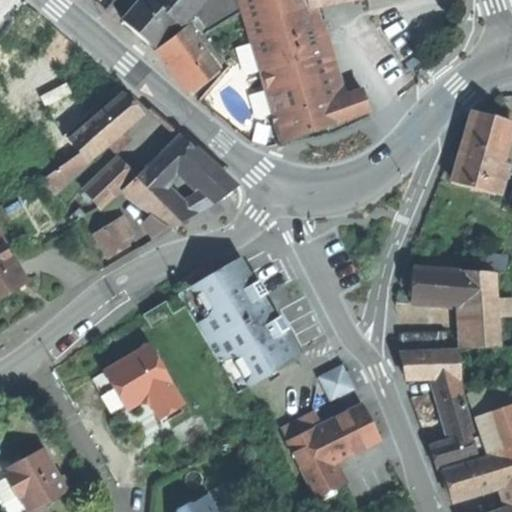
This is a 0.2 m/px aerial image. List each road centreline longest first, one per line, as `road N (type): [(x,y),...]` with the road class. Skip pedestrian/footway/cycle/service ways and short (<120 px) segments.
road 1 (residential): [(285,188),(347,330),(385,386),(435,511)]
road 2 (residential): [(0,375),(30,359),(99,296),(160,260),(229,236),(285,188)]
road 3 (tertiary): [(285,188),(237,158),(58,0)]
road 4 (tertiary): [(511,53),(371,171),(346,184),(285,188)]
